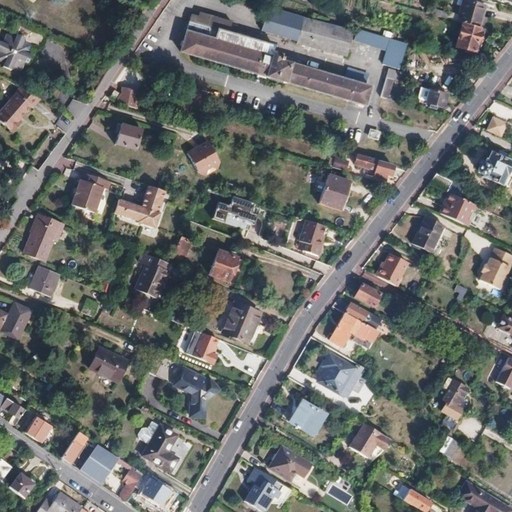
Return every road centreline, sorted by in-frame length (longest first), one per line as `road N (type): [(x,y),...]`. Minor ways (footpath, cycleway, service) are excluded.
road 1 (residential): [(192,511),(306,315),(511,54)]
road 2 (residential): [(152,0),(0,232)]
road 3 (residential): [(0,428),(125,511)]
